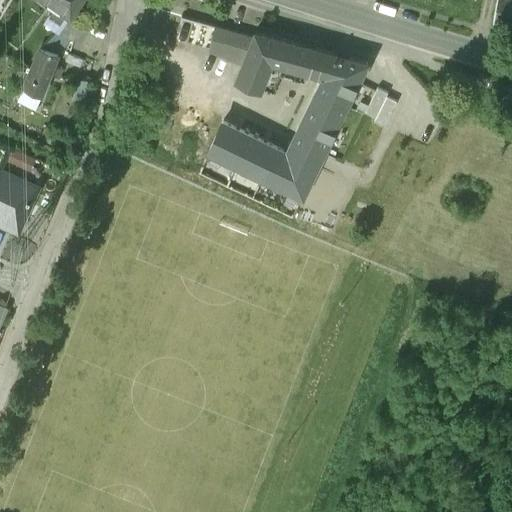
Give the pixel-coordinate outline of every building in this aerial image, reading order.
[(79,0),(47,0),(53,4),(48,12),(59,19),(64,11),(68,13),(69,14),(74,8),(79,0)] [(511,0),(497,0),(493,19),(511,23),(511,0)] [(56,26),(58,28),(40,46),(57,52),(68,37),(82,40),(95,22),(74,8),(69,14),(68,13),(56,26)] [(253,35),(215,24),(209,47),(242,60),(253,35)] [(279,36),(254,30),(253,35),(242,60),(235,78),(260,89),(272,57),(291,64),(300,42),(279,36)] [(367,61),(300,42),(291,64),(323,74),(287,149),(317,164),(367,61)] [(40,46),(22,87),(41,96),(57,52),(40,46)] [(388,90),(377,85),(365,110),(375,115),(386,94),(388,90)] [(375,115),(374,119),(384,124),(396,99),(386,94),(375,115)] [(287,149),(223,119),(209,148),(303,193),(317,164),(287,149)] [(37,185),(1,169),(0,171),(0,221),(17,229),(37,185)]
